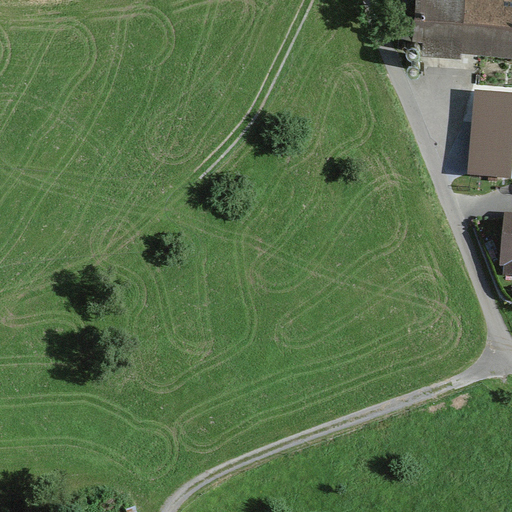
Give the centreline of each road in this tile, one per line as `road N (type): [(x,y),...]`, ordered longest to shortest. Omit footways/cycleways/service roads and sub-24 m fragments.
road 1 (residential): [(511,352),(374,0)]
road 2 (track): [(182,511),(216,485),(511,357)]
